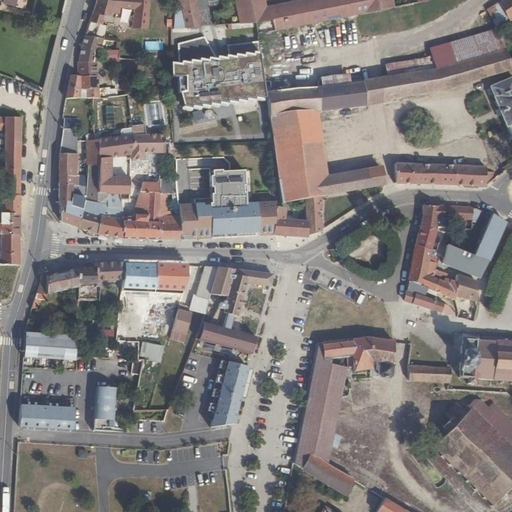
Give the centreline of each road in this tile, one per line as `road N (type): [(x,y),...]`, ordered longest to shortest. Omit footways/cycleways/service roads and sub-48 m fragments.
road 1 (residential): [(35,244),(291,255)]
road 2 (tertiary): [(78,0),(35,244)]
road 3 (residential): [(5,433),(162,442),(242,433)]
road 4 (residential): [(304,254),(366,285),(390,288),(407,228),(406,196)]
road 5 (residential): [(291,255),(242,433)]
road 6 (tertiary): [(17,312),(5,433)]
